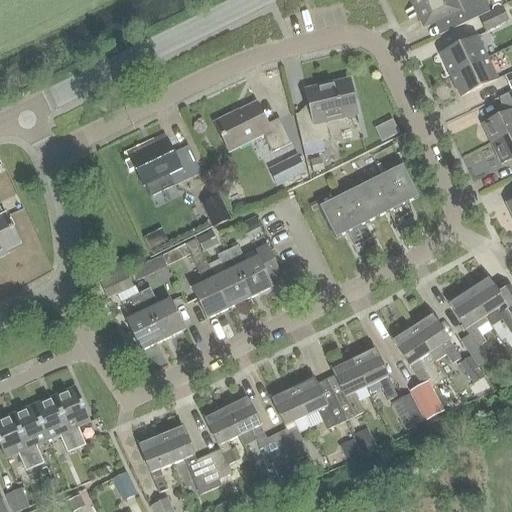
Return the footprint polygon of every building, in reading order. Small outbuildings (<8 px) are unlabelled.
[(452,30),(489,12),(483,0),(453,0),(409,0),(422,28),(446,17),(452,30)] [(484,32),(508,21),(502,9),(478,19),(484,32)] [(450,76),(486,59),(476,38),(439,55),(450,76)] [(496,81),(486,59),(450,76),(460,98),(496,81)] [(325,122),(357,115),(349,82),(306,92),(311,112),(295,116),(302,145),(328,139),(325,122)] [(491,144),(511,134),(511,91),(505,95),(511,109),(511,110),(482,124),(491,144)] [(230,116),(215,124),(229,153),(263,136),(272,154),(291,145),(279,120),(267,126),(256,105),(231,118),(230,116)] [(511,134),(491,144),(500,164),(511,158),(511,134)] [(166,141),(130,158),(143,187),(144,186),(150,198),(174,187),(200,175),(188,148),(173,155),(166,141)] [(296,157),(282,164),(291,180),(305,174),(296,157)] [(310,160),(313,174),(324,171),(321,158),(310,160)] [(401,167),(381,177),(404,223),(412,219),(405,205),(417,198),(401,167)] [(404,223),(381,177),(360,187),(376,219),(388,213),(395,228),(404,223)] [(364,225),(376,219),(360,187),(339,197),(363,244),(372,239),(364,225)] [(230,221),(219,196),(201,204),(212,229),(230,221)] [(354,248),(363,244),(339,197),(318,208),(334,240),(347,233),(354,248)] [(318,208),(319,207),(316,202),(309,205),(312,211),(318,208)] [(0,253),(19,244),(5,216),(0,218),(0,253)] [(212,232),(197,239),(202,250),(217,243),(212,232)] [(228,309),(213,280),(213,279),(194,242),(185,247),(195,267),(194,268),(203,284),(191,291),(206,321),(228,309)] [(245,263),(236,246),(226,252),(250,299),(272,287),(267,278),(279,272),(266,246),(254,252),(256,257),(245,263)] [(250,299),(226,252),(216,257),(225,274),(213,279),(213,280),(228,309),(250,299)] [(149,263),(132,270),(138,282),(154,274),(149,263)] [(133,288),(125,271),(99,284),(105,297),(114,292),(116,296),(133,288)] [(502,322),(509,333),(511,331),(511,290),(509,287),(497,295),(485,277),(466,290),(488,323),(487,324),(490,329),(502,322)] [(163,343),(185,331),(170,302),(158,307),(149,290),(139,295),(163,343)] [(476,330),(486,323),(487,324),(488,323),(466,290),(446,302),(476,349),(485,343),(476,330)] [(141,354),(163,343),(139,295),(129,300),(138,317),(126,323),(141,354)] [(429,313),(410,326),(428,355),(434,363),(445,356),(451,365),(460,360),(429,313)] [(410,326),(390,339),(420,385),(429,380),(417,362),(428,355),(410,326)] [(372,348),(351,358),(365,389),(378,383),(387,402),(396,398),(372,348)] [(459,365),(473,385),(484,378),(470,357),(459,365)] [(353,395),(365,389),(351,358),(330,369),(336,381),(327,385),(345,423),(363,414),(353,395)] [(312,377),(291,388),(306,418),(318,412),(328,431),(345,423),(327,385),(318,390),(312,377)] [(425,421),(442,412),(427,383),(410,393),(425,421)] [(294,424),(306,418),(291,388),(270,398),(286,432),(278,436),(292,465),(308,456),(302,444),(304,443),(294,424)] [(86,447),(78,429),(91,424),(75,389),(54,398),(77,451),(86,447)] [(424,422),(410,395),(391,404),(405,432),(424,422)] [(245,397),(224,407),(239,437),(238,438),(243,448),(255,442),(260,451),(262,450),(273,474),(292,465),(278,436),(266,441),(245,397)] [(54,398),(34,407),(49,442),(60,438),(68,455),(77,451),(54,398)] [(44,465),(37,448),(49,442),(34,407),(12,416),(35,469),(44,465)] [(224,407),(203,417),(219,451),(208,457),(219,481),(232,475),(227,467),(236,463),(227,443),(238,438),(239,437),(224,407)] [(26,473),(35,469),(12,416),(0,421),(0,447),(6,461),(18,455),(26,473)] [(181,426),(159,435),(172,466),(185,461),(193,481),(202,477),(205,488),(219,481),(208,457),(196,462),(181,426)] [(367,429),(353,436),(362,455),(376,448),(367,429)] [(168,491),(160,471),(172,466),(159,435),(137,444),(159,495),(168,491)] [(361,457),(353,440),(339,447),(346,464),(361,457)] [(137,495),(127,474),(112,481),(123,502),(137,495)] [(55,479),(43,484),(48,496),(59,491),(55,479)] [(12,511),(22,511),(29,509),(21,491),(6,497),(12,511)] [(79,495),(68,500),(72,511),(84,507),(79,495)] [(247,511),(249,511),(242,496),(230,502),(235,511),(247,511)] [(0,501),(0,511),(11,511),(7,499),(0,501)] [(154,511),(172,511),(167,500),(152,507),(154,511)]
